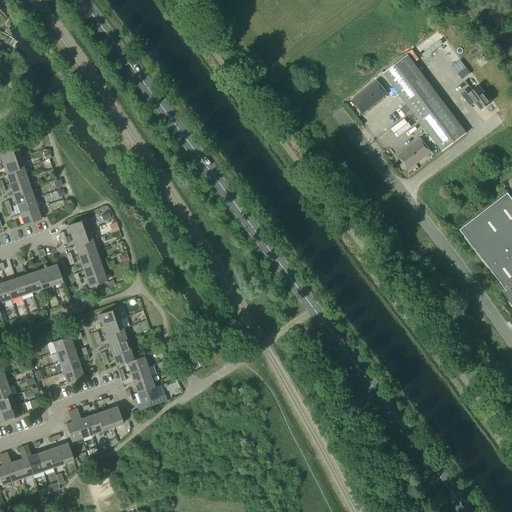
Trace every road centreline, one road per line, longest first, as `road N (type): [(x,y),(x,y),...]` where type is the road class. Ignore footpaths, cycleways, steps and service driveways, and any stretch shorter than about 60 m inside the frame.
road 1 (primary): [(465,511),(80,0)]
road 2 (unclassified): [(510,350),(339,116)]
road 3 (residential): [(0,445),(52,426),(54,408),(118,387)]
